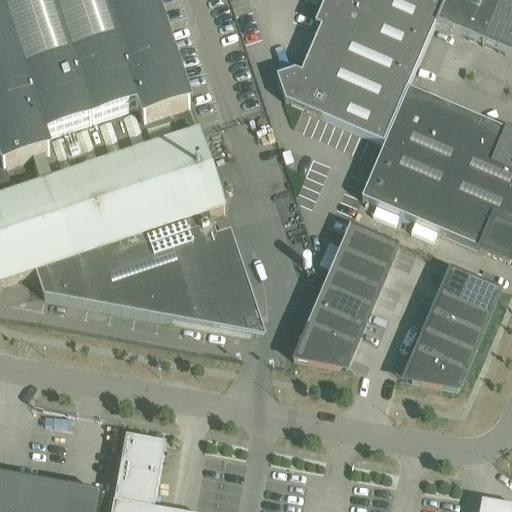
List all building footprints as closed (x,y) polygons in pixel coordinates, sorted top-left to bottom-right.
[(172,326),(248,340),(259,327),(251,302),(252,301),(238,259),(231,238),(217,243),(210,221),(224,216),(199,141),(198,138),(200,138),(192,116),(191,117),(152,0),(0,0),(0,291),(36,279),(44,304),(172,327),(172,326)] [(408,95),(436,29),(448,0),(327,0),(315,29),(321,32),(301,78),(295,75),(277,81),(285,107),(385,150),(408,95)] [(448,0),(436,29),(483,49),(504,0),(448,0)] [(511,0),(504,0),(483,49),(511,61),(511,0)] [(385,150),(511,204),(511,139),(408,95),(385,150)] [(511,204),(385,150),(361,205),(509,269),(511,261),(511,204)] [(293,366),(340,374),(343,367),(347,369),(346,370),(348,371),(399,252),(350,231),(293,366)] [(413,371),(418,372),(411,388),(458,396),(500,298),(500,296),(452,275),(412,370),(413,371)] [(153,450),(153,447),(126,443),(113,511),(506,511),(494,510),(493,511),(491,511),(483,510),(482,511),(153,511),(163,462),(161,462),(163,452),(153,450)] [(0,492),(0,511),(101,511),(103,501),(98,500),(96,510),(0,492)]
